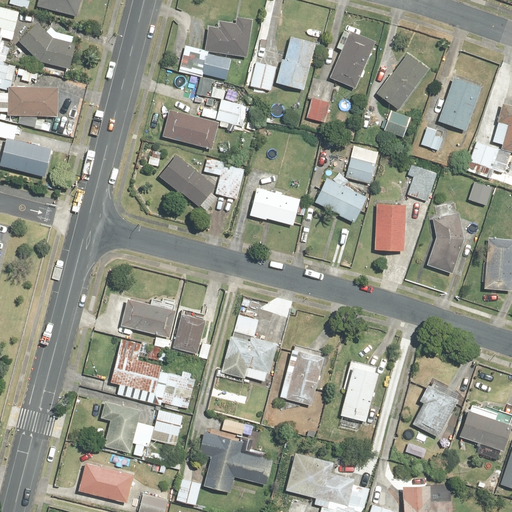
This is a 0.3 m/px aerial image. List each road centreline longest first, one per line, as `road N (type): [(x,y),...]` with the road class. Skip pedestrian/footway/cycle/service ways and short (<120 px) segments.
road 1 (residential): [(511,345),(88,222)]
road 2 (tertiary): [(13,511),(88,222)]
road 3 (tertiary): [(88,222),(145,0)]
